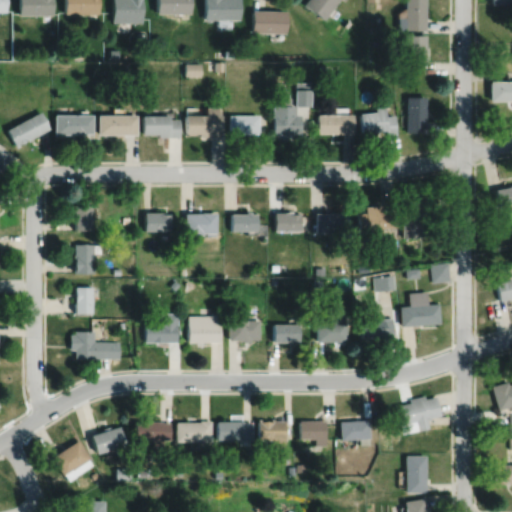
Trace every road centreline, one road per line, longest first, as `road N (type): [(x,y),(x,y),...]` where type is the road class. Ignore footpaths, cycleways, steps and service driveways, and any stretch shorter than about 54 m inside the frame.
road 1 (residential): [(0,440),(105,383),(375,377),(511,336)]
road 2 (residential): [(462,0),(465,511)]
road 3 (residential): [(41,174),(358,171),(511,141)]
road 4 (residential): [(44,412),(33,383),(33,188),(41,174)]
